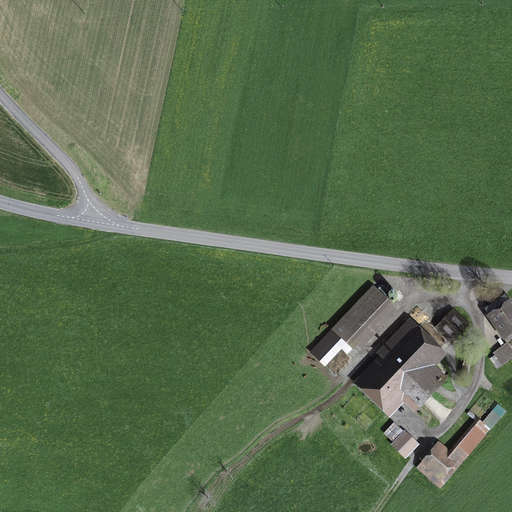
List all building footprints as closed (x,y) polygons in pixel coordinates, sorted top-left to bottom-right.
[(374,289),(336,329),(354,347),(392,307),(374,289)] [(511,305),(510,303),(491,317),(505,337),(511,331),(511,305)] [(468,325),(453,311),(438,328),(452,342),(468,325)] [(445,379),(428,365),(439,353),(409,325),(382,354),(389,360),(367,385),(390,406),(395,401),(400,396),(416,410),(445,379)] [(511,358),(511,351),(507,345),(493,355),(502,366),(511,358)] [(444,488),(486,437),(475,428),(453,455),(440,444),(420,468),(444,488)] [(405,433),(396,442),(406,451),(415,442),(405,433)]
